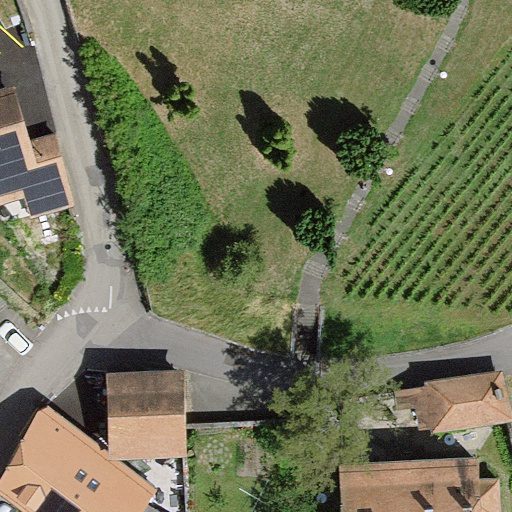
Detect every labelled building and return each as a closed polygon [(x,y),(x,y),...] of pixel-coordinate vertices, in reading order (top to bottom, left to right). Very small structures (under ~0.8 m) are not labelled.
[(31,216),(73,203),(56,129),(32,136),(15,81),(0,85),(0,201),(26,194),(31,216)] [(171,356),(96,356),(96,449),(170,449),(171,356)] [(511,409),(507,366),(423,376),(430,431),(511,421),(511,409)] [(96,449),(37,405),(0,457),(0,502),(14,511),(116,511),(141,477),(96,449)] [(470,441),(331,440),(330,511),(491,511),(492,473),(470,473),(470,441)]
